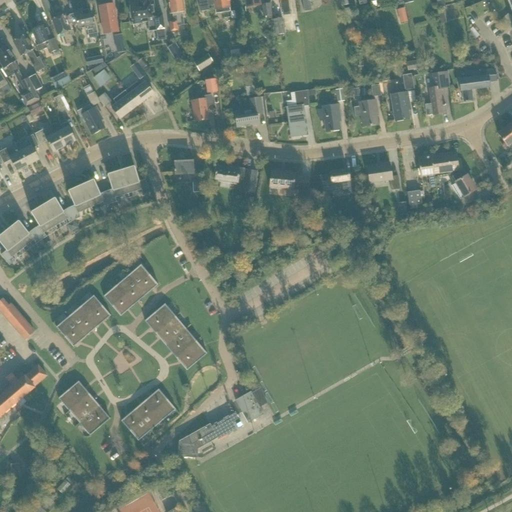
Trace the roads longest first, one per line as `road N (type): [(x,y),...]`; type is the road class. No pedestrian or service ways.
road 1 (residential): [(470,127),(294,156),(146,140)]
road 2 (residential): [(243,389),(229,370),(223,311),(161,201),(146,140)]
road 3 (track): [(235,381),(89,511)]
road 4 (residential): [(109,411),(0,277)]
road 5 (residential): [(146,140),(0,205)]
